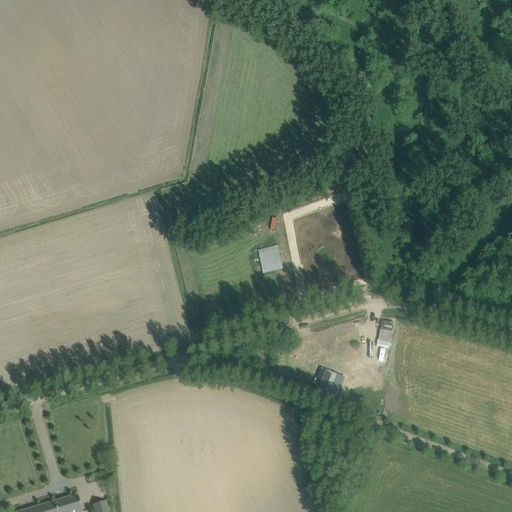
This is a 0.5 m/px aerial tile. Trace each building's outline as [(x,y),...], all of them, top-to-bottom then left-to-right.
[(258,251),(261,264),(263,274),(283,269),(278,246),(258,251)] [(348,339),(327,345),(332,361),(360,353),(355,336),(354,337),(355,339),(349,341),(348,339)] [(307,351),(291,356),(296,372),(304,370),(308,383),(316,380),(307,351)] [(370,364),(368,365),(371,375),(384,371),(380,356),(369,360),(370,364)] [(82,511),(77,494),(18,511),(82,511)]
